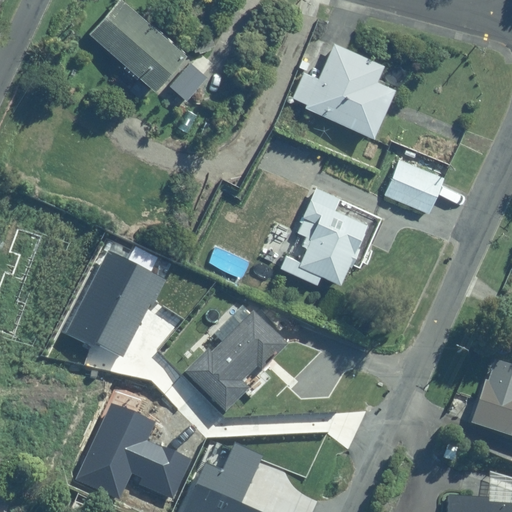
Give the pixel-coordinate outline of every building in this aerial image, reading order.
[(185,56),(122,0),(90,36),(153,92),(185,56)] [(307,105),(305,109),(377,141),(400,92),(380,83),(386,68),(332,45),(317,79),(302,73),(291,98),(307,105)] [(402,158),(385,196),(431,216),(448,179),(402,158)] [(354,266),(361,269),(383,216),(317,187),(297,233),(306,237),(300,251),(291,247),(282,269),(318,285),(322,277),(345,287),(354,266)] [(190,377),(199,390),(226,417),(249,394),(240,385),(258,367),(266,374),(290,350),(254,313),(190,377)] [(511,365),(500,361),(475,426),(511,440),(511,365)] [(199,390),(190,377),(184,372),(165,391),(181,408),(199,390)] [(112,429),(92,453),(119,475),(137,453),(148,462),(165,441),(150,428),(134,447),(112,429)] [(453,502),(451,511),(511,511),(511,474),(488,472),(485,505),(453,502)]
